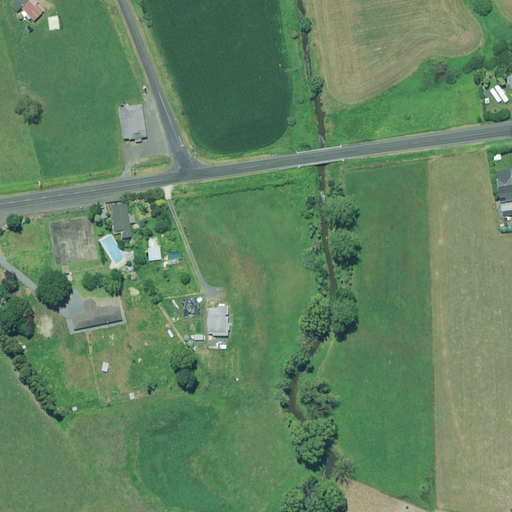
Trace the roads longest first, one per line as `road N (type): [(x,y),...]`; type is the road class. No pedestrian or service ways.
road 1 (tertiary): [(192,176),(511,130)]
road 2 (tertiary): [(0,204),(192,176)]
road 3 (unclassified): [(192,176),(123,0)]
